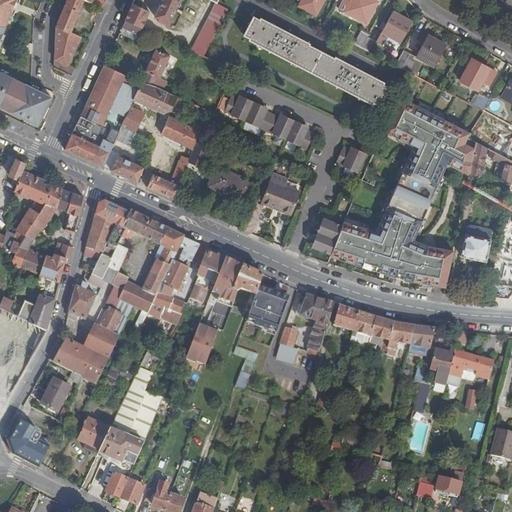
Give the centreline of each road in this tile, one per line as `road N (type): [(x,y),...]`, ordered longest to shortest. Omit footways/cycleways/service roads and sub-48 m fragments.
road 1 (secondary): [(97,180),(321,280),(441,312),(511,317)]
road 2 (residential): [(97,180),(53,336),(0,429)]
